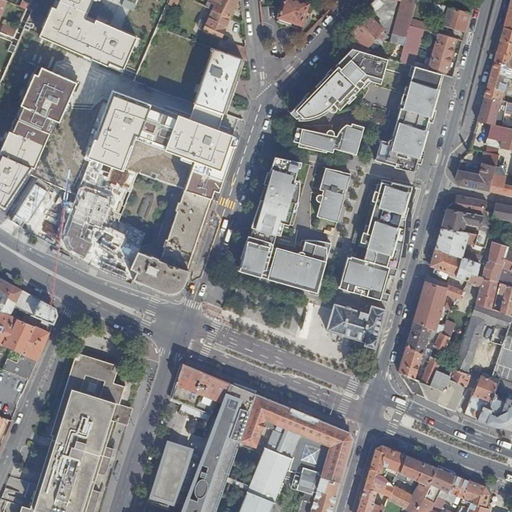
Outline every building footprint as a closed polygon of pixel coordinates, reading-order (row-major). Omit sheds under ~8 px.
[(121,68),(134,39),(94,21),(93,23),(82,19),(90,0),(95,0),(96,0),(95,0),(57,0),(53,9),(49,7),(37,36),(104,65),(106,62),(121,68)] [(171,0),(169,5),(177,9),(180,0),(171,0)] [(239,0),(211,0),(209,4),(216,7),(214,12),(231,19),(233,20),(237,12),(237,11),(235,10),(239,0)] [(285,0),(279,19),(302,27),(309,6),(292,0),(285,0)] [(418,0),(417,0),(403,0),(394,35),(407,39),(410,27),(412,20),(418,0)] [(23,2),(20,9),(26,11),(29,4),(23,2)] [(470,13),(437,4),(435,10),(440,12),(440,13),(447,15),(443,26),(464,33),(470,13)] [(231,19),(214,12),(209,24),(205,22),(201,31),(222,40),(231,19)] [(350,47),(348,49),(354,50),(364,54),(366,54),(368,49),(384,32),(369,17),(353,34),(357,39),(350,47)] [(300,31),(302,27),(279,19),(278,23),(300,31)] [(412,20),(410,27),(424,31),(429,32),(431,25),(412,20)] [(410,27),(407,39),(401,64),(413,67),(414,68),(424,31),(410,27)] [(4,28),(1,35),(14,40),(17,32),(4,28)] [(511,31),(504,29),(498,53),(511,56),(511,31)] [(0,71),(4,61),(0,59),(6,44),(11,46),(14,40),(1,35),(0,34),(0,71)] [(457,41),(439,35),(429,68),(447,74),(451,60),(453,55),(457,41)] [(232,46),(228,55),(242,60),(248,63),(247,51),(232,46)] [(213,53),(195,106),(201,108),(223,115),(242,60),(228,55),(211,49),(210,52),(213,53)] [(364,54),(354,50),(304,101),(291,115),(294,118),(299,123),(300,123),(301,123),(306,122),(307,122),(311,121),(318,119),(324,115),(330,112),(331,113),(333,113),(335,113),(336,113),(337,111),(337,110),(340,111),(354,97),(370,81),(372,83),(382,85),(389,60),(367,54),(366,54),(364,54)] [(511,56),(498,53),(485,98),(502,102),(505,93),(506,93),(509,83),(511,83),(511,56)] [(59,122),(76,82),(41,67),(37,75),(33,73),(0,152),(0,153),(2,156),(0,158),(0,207),(5,211),(33,168),(54,120),(59,122)] [(414,68),(413,67),(410,78),(412,79),(407,97),(405,97),(403,98),(402,102),(405,104),(403,111),(401,110),(393,138),(395,138),(394,142),(390,141),(389,143),(389,144),(382,142),(376,163),(396,168),(396,170),(417,174),(442,83),(444,76),(414,68)] [(194,160),(185,191),(211,200),(214,190),(218,191),(234,145),(230,144),(234,135),(112,90),(96,138),(94,137),(85,159),(123,171),(135,136),(194,160)] [(511,104),(502,102),(485,98),(478,123),(484,125),(493,126),(503,129),(507,115),(511,116),(511,104)] [(484,125),(478,123),(474,135),(481,137),(482,133),(484,125)] [(493,126),(484,125),(482,133),(490,135),(493,126)] [(347,127),(344,128),(343,133),(343,134),(338,152),(356,157),(364,129),(352,126),(351,128),(347,127)] [(511,130),(503,129),(493,126),(490,135),(487,147),(511,152),(511,130)] [(298,130),(294,144),(300,146),(299,149),(327,155),(328,153),(333,155),(334,151),(338,152),(343,134),(343,133),(340,132),(336,138),(334,137),(334,134),(333,133),(331,132),(330,131),(328,132),(327,133),(326,136),(298,130)] [(466,164),(462,162),(456,181),(459,186),(477,191),(488,193),(493,177),(499,156),(486,153),(479,177),(462,173),(466,164)] [(277,160),(276,159),(272,169),(296,177),(300,165),(292,163),(277,160)] [(101,267),(138,175),(88,163),(77,193),(57,244),(101,267)] [(296,177),(272,169),(271,172),(261,203),(287,212),(293,214),(296,206),(297,206),(298,200),(299,194),(300,190),(300,184),(294,182),(296,177)] [(327,188),(332,172),(326,170),(322,186),(327,188)] [(342,174),(332,172),(327,188),(318,219),(338,225),(352,176),(342,174)] [(511,187),(504,186),(506,180),(493,177),(488,193),(504,196),(511,196),(511,187)] [(412,189),(382,182),(379,195),(376,194),(375,195),(374,198),(374,200),(377,201),(367,236),(365,236),(364,236),(363,238),(362,241),(365,242),(363,249),(367,251),(364,262),(353,259),(352,260),(350,270),(352,271),(349,280),(347,280),(345,287),(344,291),(389,303),(391,296),(385,294),(390,277),(396,279),(398,271),(397,271),(393,270),(394,265),(399,266),(402,253),(404,243),(405,228),(405,216),(404,216),(412,189)] [(327,188),(322,186),(320,192),(324,193),(323,197),(321,197),(320,197),(317,198),(317,199),(316,201),(317,203),(318,204),(321,205),(317,219),(318,219),(327,188)] [(136,272),(133,280),(169,296),(182,290),(205,225),(205,224),(208,214),(206,213),(211,200),(185,191),(180,204),(179,204),(176,211),(178,212),(168,241),(166,241),(164,248),(165,249),(161,261),(138,252),(130,269),(136,272)] [(484,213),(487,203),(456,197),(455,205),(448,210),(483,218),(484,213)] [(287,212),(261,203),(257,214),(256,219),(253,225),(252,230),(253,231),(251,237),(274,245),(276,237),(280,239),(284,226),(289,228),(293,214),(287,212)] [(511,207),(496,205),(494,216),(493,220),(511,223),(511,207)] [(483,218),(448,210),(442,230),(464,234),(466,224),(481,228),(481,226),(483,218)] [(491,226),(493,220),(494,216),(484,213),(483,218),(481,226),(492,230),(486,250),(482,262),(477,278),(478,278),(481,268),(485,270),(490,261),(491,251),(493,246),(490,245),(495,228),(491,226)] [(113,242),(103,267),(133,280),(136,272),(130,269),(138,252),(146,235),(137,230),(127,256),(124,254),(126,248),(124,246),(132,228),(121,222),(113,242)] [(492,230),(481,226),(481,228),(478,237),(479,237),(476,247),(486,250),(492,230)] [(464,234),(442,230),(436,248),(463,259),(467,245),(470,235),(469,235),(464,234)] [(470,235),(467,245),(476,247),(479,237),(478,237),(472,236),(470,235)] [(251,237),(249,237),(249,238),(243,254),(245,254),(239,272),(297,289),(299,282),(243,266),(251,239),(251,237)] [(274,245),(251,237),(251,239),(243,266),(299,282),(307,257),(306,257),(299,254),(297,257),(278,251),(277,253),(272,251),(274,245)] [(511,272),(511,271),(511,248),(510,247),(511,242),(505,240),(503,247),(509,249),(503,269),(511,272)] [(307,257),(299,282),(313,286),(314,283),(320,284),(331,246),(321,243),(318,243),(311,242),(306,257),(307,257)] [(303,254),(299,254),(306,257),(311,242),(306,242),(303,254)] [(493,246),(491,251),(490,261),(485,270),(481,268),(478,278),(498,283),(503,269),(509,249),(503,247),(500,246),(496,245),(494,244),(493,246)] [(463,259),(436,248),(430,268),(457,278),(463,259)] [(471,276),(477,278),(482,262),(469,258),(464,258),(463,259),(457,278),(469,283),(471,276)] [(352,260),(349,259),(341,286),(345,287),(347,280),(349,280),(352,271),(350,270),(352,260)] [(511,271),(511,272),(503,269),(498,283),(499,284),(501,284),(511,288),(511,271)] [(498,283),(478,278),(477,278),(471,276),(469,283),(481,288),(476,305),(492,311),(499,284),(498,283)] [(449,286),(428,277),(414,321),(432,330),(441,334),(443,335),(445,328),(437,325),(446,296),(449,286)] [(0,317),(12,287),(0,280),(0,317)] [(313,286),(299,282),(297,289),(317,295),(320,284),(314,283),(313,286)] [(511,288),(501,284),(498,295),(505,297),(500,314),(511,318),(511,317),(511,313),(511,288)] [(464,292),(449,286),(446,296),(451,297),(456,300),(460,301),(464,292)] [(0,345),(21,355),(38,362),(57,317),(55,311),(12,287),(0,317),(0,345)] [(456,300),(451,297),(447,311),(451,312),(456,300)] [(492,311),(476,305),(476,306),(454,369),(449,380),(465,387),(466,387),(471,376),(466,374),(485,322),(490,324),(493,314),(494,311),(492,311)] [(365,346),(375,349),(386,311),(373,308),(370,316),(336,306),(327,332),(355,340),(366,343),(365,346)] [(511,322),(511,317),(511,318),(500,314),(498,313),(494,312),(494,311),(493,314),(490,324),(498,327),(498,326),(509,330),(511,322)] [(432,330),(414,321),(407,347),(431,358),(433,351),(426,349),(432,330)] [(447,322),(445,328),(443,335),(451,339),(457,326),(447,322)] [(443,335),(441,334),(435,348),(445,353),(451,339),(443,335)] [(431,358),(407,347),(399,373),(431,387),(441,362),(436,360),(431,358)] [(30,382),(38,362),(21,355),(17,364),(7,360),(3,371),(30,382)] [(107,448),(115,422),(128,426),(133,409),(120,405),(126,388),(124,388),(114,385),(120,368),(77,355),(61,406),(56,405),(44,439),(52,442),(30,510),(22,508),(20,511),(94,511),(101,493),(93,491),(98,475),(104,477),(105,476),(107,475),(114,451),(107,448)] [(431,387),(399,373),(414,394),(439,405),(449,380),(454,369),(441,362),(431,387)] [(184,366),(172,402),(213,417),(218,404),(225,406),(233,386),(184,366)] [(491,381),(486,379),(482,378),(474,398),(491,404),(493,398),(494,394),(495,394),(500,382),(491,379),(491,381)] [(449,380),(439,405),(456,412),(465,387),(449,380)] [(168,443),(146,511),(216,511),(227,483),(228,478),(238,450),(236,449),(238,443),(241,443),(257,397),(233,386),(225,406),(226,406),(204,460),(201,460),(201,461),(199,462),(196,461),(196,460),(196,458),(191,456),(193,451),(168,443)] [(332,511),(354,442),(350,435),(257,397),(241,443),(257,449),(264,427),(275,431),(268,450),(266,449),(250,487),(249,491),(240,511),(271,511),(288,469),(289,469),(288,473),(296,476),(294,482),(292,489),(306,494),(300,511),(332,511)] [(467,410),(465,416),(478,421),(479,418),(478,417),(482,407),(489,409),(491,404),(474,398),(472,398),(467,410)] [(479,418),(478,421),(490,426),(496,428),(501,429),(506,428),(510,426),(511,424),(511,402),(511,404),(507,403),(493,398),(491,404),(489,409),(482,407),(478,417),(479,418)] [(376,452),(365,490),(381,495),(390,498),(394,488),(386,480),(389,470),(395,472),(394,476),(396,477),(395,480),(397,481),(398,480),(407,458),(383,448),(376,452)] [(437,469),(407,458),(398,480),(415,488),(418,482),(422,484),(427,486),(432,480),(437,469)] [(431,511),(438,498),(438,497),(441,491),(449,494),(455,478),(437,469),(432,480),(427,486),(422,484),(413,498),(406,511),(431,511)] [(286,480),(294,482),(296,476),(288,473),(286,480)] [(228,478),(227,483),(249,491),(250,487),(228,478)] [(463,501),(470,484),(455,478),(449,494),(448,494),(449,494),(456,498),(463,501)] [(484,509),(488,496),(485,490),(470,484),(463,501),(464,501),(471,504),(484,509)] [(388,502),(406,511),(413,498),(394,488),(390,498),(388,502)] [(365,490),(358,511),(383,511),(385,510),(373,506),(374,502),(378,503),(378,500),(380,501),(381,495),(365,490)] [(438,497),(438,498),(439,498),(446,501),(449,494),(448,494),(449,494),(441,491),(438,497)] [(456,498),(449,494),(446,501),(439,498),(439,500),(444,502),(453,506),(456,498)]
